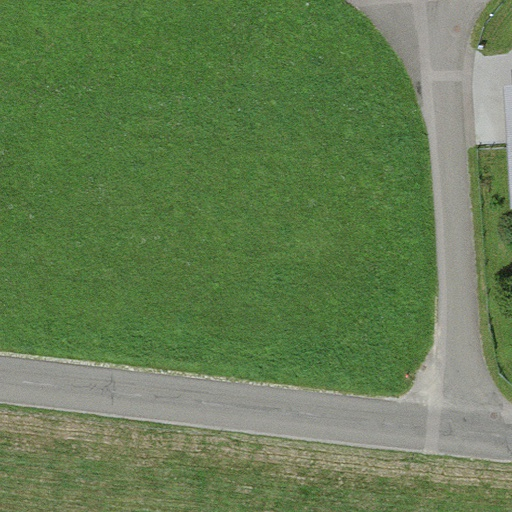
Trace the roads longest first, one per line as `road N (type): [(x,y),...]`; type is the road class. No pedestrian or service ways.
road 1 (unclassified): [(0,384),(462,436)]
road 2 (residential): [(462,436),(454,0)]
